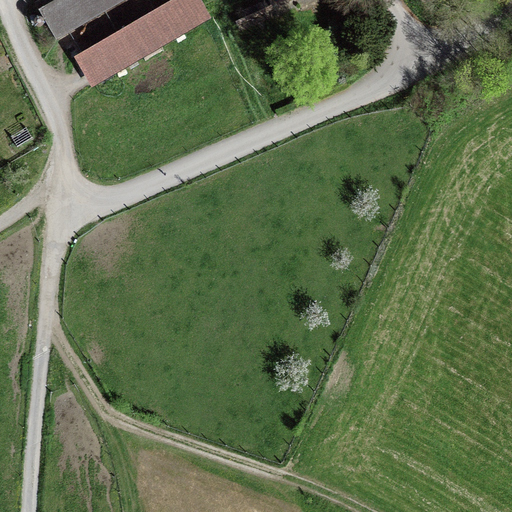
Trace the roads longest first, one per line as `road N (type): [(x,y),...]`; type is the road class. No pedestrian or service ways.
road 1 (unclassified): [(45,320),(58,209),(131,190),(429,64)]
road 2 (track): [(366,511),(107,412),(45,320)]
road 3 (track): [(5,0),(57,121),(58,209)]
road 4 (track): [(29,511),(45,320)]
